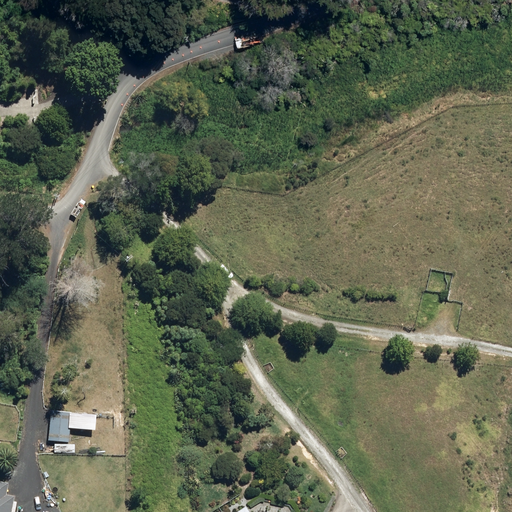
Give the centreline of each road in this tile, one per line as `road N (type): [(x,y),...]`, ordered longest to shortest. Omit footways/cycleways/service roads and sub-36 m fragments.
road 1 (track): [(92,154),(154,199),(211,262),(259,363),(361,511)]
road 2 (track): [(21,487),(66,206),(45,213),(0,208)]
road 3 (track): [(211,262),(256,301),(347,332),(511,354)]
road 4 (unclassified): [(118,94),(128,77),(157,60),(324,0)]
road 5 (unclassified): [(66,206),(118,94)]
road 6 (residential): [(118,94),(88,94),(33,112),(0,110)]
